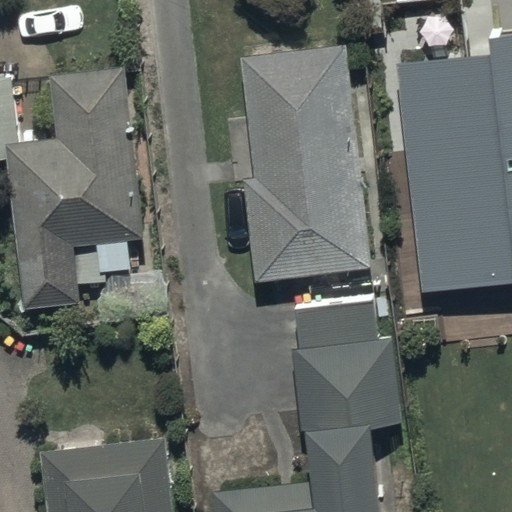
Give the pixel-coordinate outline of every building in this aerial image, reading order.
[(465,81),(406,86),(420,237),(495,230),(492,197),(511,194),(511,3),(458,8),(465,81)] [(349,27),(242,37),(251,162),(246,162),(254,261),(368,253),(349,27)] [(10,59),(0,59),(0,145),(6,145),(21,294),(80,288),(78,271),(106,268),(105,255),(131,252),(128,221),(149,219),(135,79),(127,80),(124,50),(52,58),(58,120),(17,124),(10,59)] [(393,287),(407,403),(415,402),(417,413),(494,404),(487,325),(447,328),(443,283),(393,287)] [(376,324),(373,288),(296,294),(300,332),(290,333),(301,416),(310,415),(315,460),(213,473),(217,511),(382,511),(370,407),(398,404),(392,323),(376,324)] [(48,511),(176,511),(168,421),(41,434),(48,511)]
